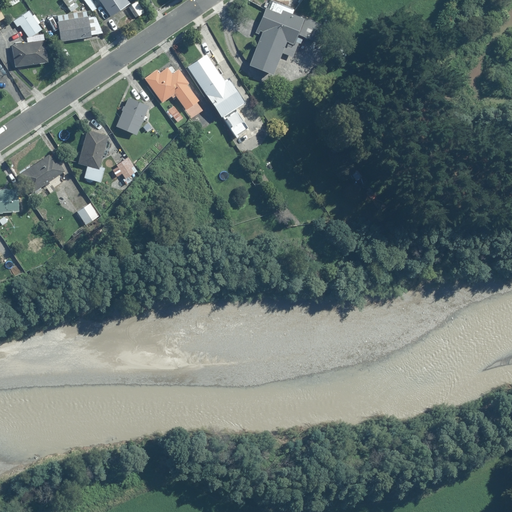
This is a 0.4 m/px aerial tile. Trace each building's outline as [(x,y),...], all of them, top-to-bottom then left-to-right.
[(74,0),(62,0),(70,11),(78,5),(74,0)] [(102,5),(110,16),(131,3),(128,0),(84,0),(92,12),(102,5)] [(261,33),(248,65),(271,74),(280,50),(293,55),(298,43),(294,41),(304,16),(293,12),(294,10),(269,1),(257,32),(261,33)] [(12,45),(13,66),(47,64),(46,42),(45,42),(44,34),(33,35),(42,29),(39,24),(41,23),(35,14),(32,15),(29,10),(13,21),(18,28),(20,26),(28,37),(28,44),(12,45)] [(87,11),(57,16),(61,42),(76,40),(76,38),(104,34),(97,17),(88,17),(87,11)] [(306,17),(299,35),(321,43),(328,26),(306,17)] [(207,54),(186,66),(219,119),(222,117),(234,136),(249,127),(237,108),(244,103),(228,78),(224,81),(207,54)] [(157,69),(143,79),(162,104),(171,97),(172,99),(176,97),(192,117),(202,109),(196,102),(198,100),(187,86),(189,84),(178,69),(172,74),(167,68),(160,73),(157,69)] [(128,96),(116,127),(135,136),(149,105),(128,96)] [(108,137),(87,131),(78,164),(87,166),(83,178),(102,183),(106,167),(101,165),(108,137)] [(64,171),(53,155),(49,158),(47,155),(15,176),(28,195),(64,171)] [(129,156),(116,165),(118,168),(113,171),(117,177),(122,173),(126,178),(138,170),(129,156)] [(0,190),(0,212),(19,212),(18,187),(1,188),(1,190),(0,190)] [(91,202),(77,212),(87,227),(101,217),(91,202)]
